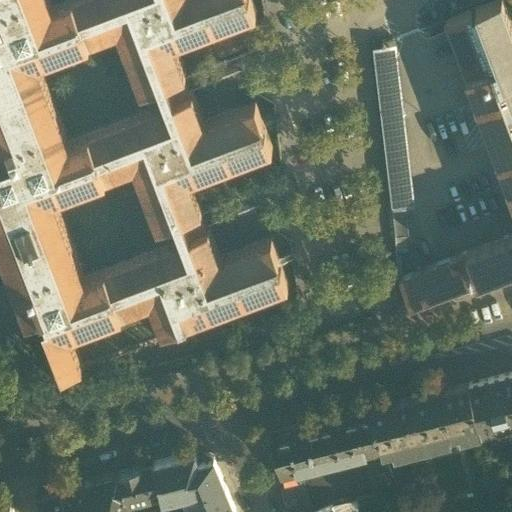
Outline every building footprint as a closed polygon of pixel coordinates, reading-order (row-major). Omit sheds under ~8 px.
[(206,228),(190,234),(182,237),(85,274),(55,195),(134,165),(157,227),(175,220),(184,217),(199,211),(201,210),(190,179),(272,148),(255,103),(204,123),(192,92),(190,93),(174,99),(166,102),(69,139),(39,60),(118,30),(141,92),(159,85),(167,82),(183,75),(185,75),(174,44),(204,32),(192,0),(62,0),(53,4),(51,0),(0,0),(0,153),(3,161),(0,161),(0,246),(27,317),(41,312),(45,323),(63,369),(288,283),(271,238),(220,258),(208,227),(206,228)] [(251,0),(192,0),(204,32),(256,13),(251,0)] [(511,233),(400,276),(410,304),(507,268),(511,265),(511,26),(502,0),(497,0),(476,8),(477,12),(472,13),(471,10),(445,20),(511,196),(511,233)] [(216,49),(220,58),(254,45),(250,36),(248,29),(213,42),(216,49)] [(373,48),(392,208),(394,208),(405,207),(415,205),(396,46),(373,48)] [(190,93),(183,75),(167,82),(174,99),(190,93)] [(167,82),(159,85),(166,102),(174,99),(167,82)] [(405,207),(394,208),(397,236),(408,235),(405,207)] [(206,228),(199,211),(184,217),(190,234),(206,228)] [(184,217),(175,220),(182,237),(190,234),(184,217)] [(480,430),(481,435),(511,427),(511,371),(469,383),(480,430)] [(466,384),(371,408),(381,447),(382,452),(383,453),(384,455),(480,430),(469,383),(466,384)] [(301,467),(381,447),(371,408),(271,433),(281,472),(301,467)] [(188,491),(190,497),(224,483),(214,457),(195,452),(155,462),(161,484),(163,494),(163,496),(184,491),(188,491)] [(368,465),(375,494),(397,488),(387,458),(368,465)] [(117,470),(127,503),(152,496),(150,487),(161,484),(155,462),(144,464),(117,470)] [(281,472),(284,485),(304,479),(301,467),(281,472)] [(117,470),(60,486),(69,511),(130,511),(127,503),(117,470)] [(282,487),(282,488),(287,511),(312,511),(304,479),(284,485),(283,486),(282,487)] [(187,498),(192,511),(236,511),(224,483),(190,497),(187,498)] [(150,487),(152,496),(163,494),(161,484),(150,487)] [(43,511),(69,511),(60,486),(37,494),(43,511)] [(336,511),(358,511),(359,503),(358,498),(333,505),(336,511)]
